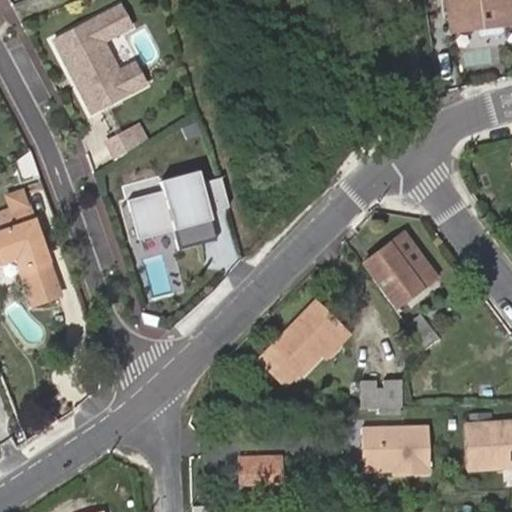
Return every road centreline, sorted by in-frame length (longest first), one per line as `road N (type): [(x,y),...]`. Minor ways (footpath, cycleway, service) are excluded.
road 1 (residential): [(147,405),(51,148),(0,52)]
road 2 (residential): [(147,405),(407,152)]
road 3 (residential): [(0,501),(147,405)]
road 4 (residential): [(407,152),(511,290)]
